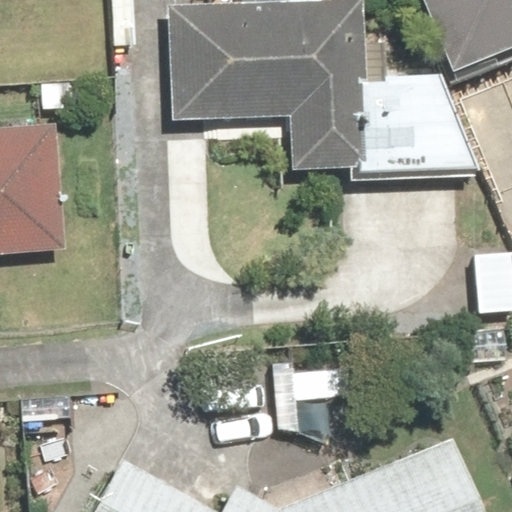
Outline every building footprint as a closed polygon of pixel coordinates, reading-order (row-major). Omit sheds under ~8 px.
[(107,0),(109,44),(148,43),(146,0),(107,0)] [(444,69),(368,70),(367,0),(173,4),(175,126),(304,123),(304,128),(305,168),(484,168),(444,69)] [(511,0),(424,0),(448,64),(511,39),(511,0)] [(511,84),(478,98),(508,175),(511,172),(511,84)] [(66,122),(0,126),(0,252),(75,248),(66,122)] [(289,508),(238,483),(224,510),(124,459),(96,511),(489,511),(459,438),(289,508)]
